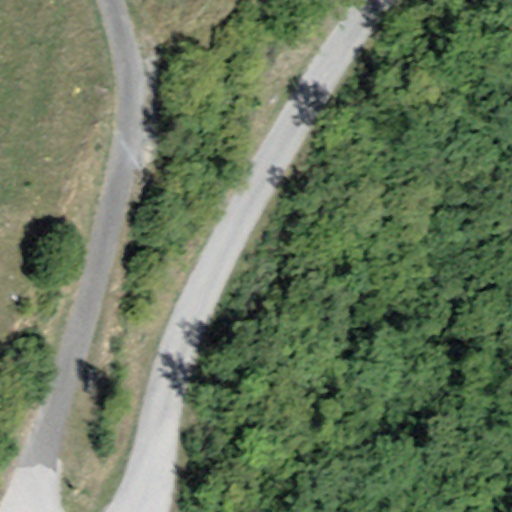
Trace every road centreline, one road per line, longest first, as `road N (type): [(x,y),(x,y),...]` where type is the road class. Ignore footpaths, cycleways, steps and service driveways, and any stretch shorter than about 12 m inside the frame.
road 1 (unclassified): [(157,511),(171,485),(180,402),(221,283),(380,0)]
road 2 (track): [(112,0),(131,60),(137,155),(38,511)]
